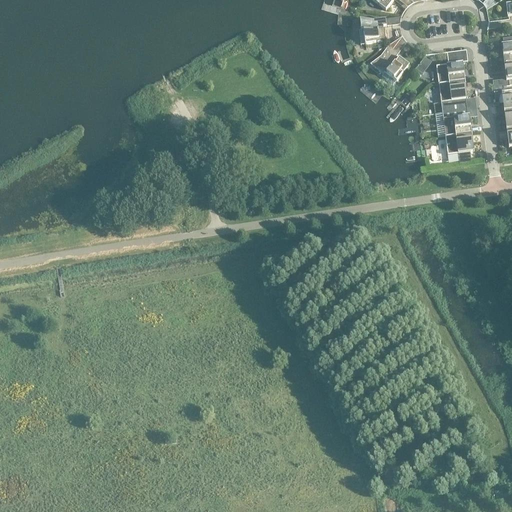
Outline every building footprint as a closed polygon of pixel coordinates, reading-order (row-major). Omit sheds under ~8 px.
[(370,0),(385,12),(393,2),(392,0),(395,0),(397,1),(397,0),(370,0)] [(365,46),(377,45),(378,52),(384,48),(384,44),(386,44),(384,31),(382,31),(382,28),(386,28),(385,21),(373,22),(360,20),(361,31),(358,31),(360,46),(365,46)] [(502,45),(501,45),(501,47),(504,64),(511,62),(511,44),(502,46),(502,45)] [(396,83),(409,67),(399,59),(398,60),(396,59),(398,55),(388,47),(380,57),(370,65),(382,75),(381,77),(393,87),(396,83)] [(416,70),(415,71),(421,76),(429,66),(423,61),(416,70)] [(462,64),(436,67),(438,86),(465,82),(462,65),(463,65),(462,64)] [(465,82),(438,86),(442,114),(467,111),(465,101),(466,101),(467,101),(467,99),(465,82)] [(502,94),(501,94),(504,112),(506,112),(511,110),(511,86),(507,88),(507,93),(502,94)] [(467,111),(442,114),(445,138),(471,135),(469,118),(469,116),(468,116),(467,117),(467,111)] [(471,135),(445,138),(447,156),(473,153),(474,153),(474,152),(471,135)]
